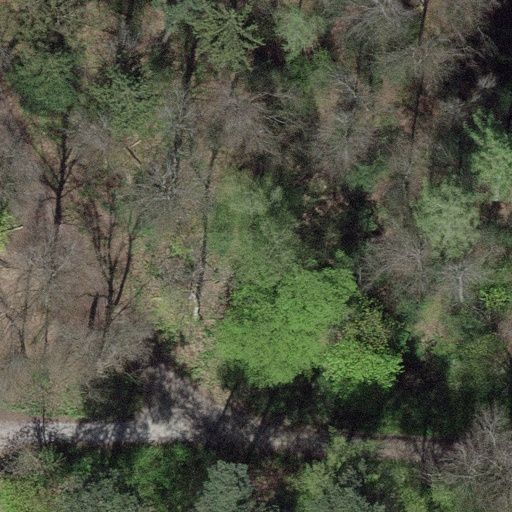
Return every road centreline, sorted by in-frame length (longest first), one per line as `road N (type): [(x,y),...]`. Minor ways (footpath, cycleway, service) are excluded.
road 1 (track): [(511,457),(368,449),(0,402)]
road 2 (track): [(0,234),(9,406),(0,412)]
